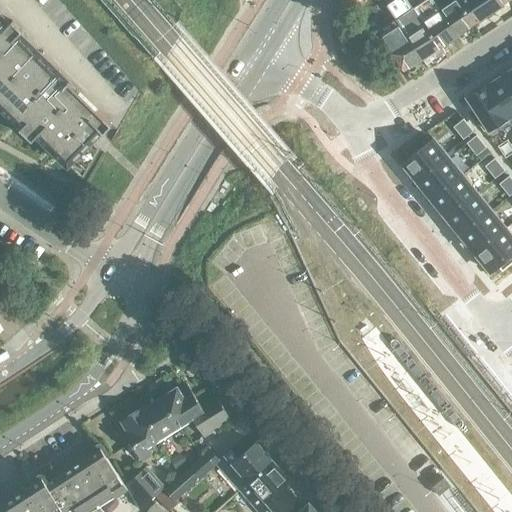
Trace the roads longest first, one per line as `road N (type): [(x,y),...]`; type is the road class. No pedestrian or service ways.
road 1 (residential): [(349,511),(197,340),(134,293)]
road 2 (tertiary): [(134,293),(152,239),(264,58)]
road 3 (tertiary): [(249,48),(109,276)]
road 4 (tertiary): [(488,323),(381,191),(360,130)]
road 5 (tertiary): [(0,447),(85,391),(134,293)]
road 6 (unclassified): [(360,130),(511,32)]
road 7 (tertiary): [(109,276),(58,334),(0,374)]
road 8 (residential): [(109,276),(0,197)]
road 9 (tertiary): [(360,130),(264,58)]
